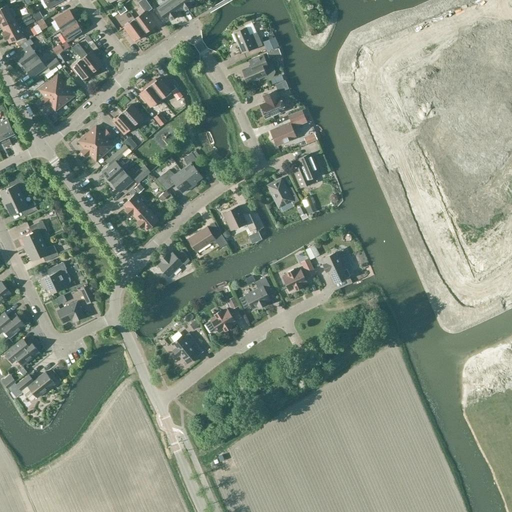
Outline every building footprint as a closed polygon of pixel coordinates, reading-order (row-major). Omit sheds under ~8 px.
[(141,0),(138,3),(145,12),(135,19),(146,35),(152,30),(151,29),(155,25),(146,13),(152,9),(146,0),(141,0)] [(165,0),(159,4),(161,7),(157,9),(166,21),(180,11),(172,0),(165,0)] [(193,0),(172,0),(180,11),(194,1),(193,0)] [(511,5),(509,0),(494,0),(502,16),(511,11),(511,5)] [(0,23),(2,27),(15,21),(13,16),(15,15),(12,8),(10,9),(8,5),(0,8),(0,23)] [(477,6),(464,12),(472,29),(485,24),(477,6)] [(55,19),(62,30),(76,21),(69,10),(55,19)] [(464,12),(451,17),(459,35),(472,29),(464,12)] [(30,13),(16,21),(15,21),(2,27),(10,43),(23,36),(23,34),(25,33),(22,28),(34,22),(30,13)] [(140,39),(146,35),(135,19),(124,27),(134,41),(139,38),(140,39)] [(62,30),(60,31),(67,42),(68,41),(83,32),(76,21),(62,30)] [(436,22),(424,27),(432,46),(445,40),(436,22)] [(261,45),(256,33),(250,36),(246,28),(233,33),(237,42),(238,41),(243,53),(261,45)] [(406,35),(393,41),(402,60),(414,54),(406,35)] [(511,47),(507,36),(495,42),(501,55),(511,50),(511,47)] [(274,38),(263,42),(267,51),(278,46),(274,38)] [(97,40),(92,43),(95,49),(101,45),(97,40)] [(495,42),(482,47),(488,61),(501,55),(495,42)] [(73,48),(82,59),(92,72),(102,65),(92,51),(87,55),(78,44),(73,48)] [(59,45),(53,49),(57,55),(63,51),(59,45)] [(22,68),(38,56),(31,46),(16,56),(19,60),(18,62),(22,68)] [(62,52),(57,55),(62,64),(67,60),(62,52)] [(248,83),(265,76),(267,79),(274,76),(275,72),(272,64),(267,62),(263,55),(252,60),(254,65),(243,70),(248,83)] [(366,55),(352,61),(359,78),(373,73),(366,55)] [(465,55),(452,61),(459,74),(471,68),(465,55)] [(38,56),(22,68),(27,74),(28,73),(32,77),(46,67),(38,56)] [(47,65),(51,71),(61,64),(56,58),(47,65)] [(92,72),(82,59),(72,67),(82,80),(92,72)] [(452,61),(440,67),(446,80),(459,74),(452,61)] [(58,75),(48,82),(57,93),(70,82),(68,80),(64,83),(58,75)] [(420,76),(403,84),(409,97),(426,90),(420,76)] [(155,79),(149,84),(161,99),(171,91),(161,77),(156,81),(155,79)] [(57,93),(48,82),(39,90),(45,97),(41,100),(44,103),(57,93)] [(72,85),(70,82),(57,93),(65,103),(74,96),(68,88),(72,85)] [(161,99),(149,84),(143,88),(144,90),(140,94),(151,107),(161,99)] [(380,87),(362,94),(367,107),(385,100),(380,87)] [(176,88),(172,92),(178,100),(182,96),(176,88)] [(276,91),(263,96),(265,102),(260,105),(266,119),(285,110),(279,97),(278,97),(276,91)] [(65,103),(57,93),(44,103),(46,106),(49,103),(56,110),(65,103)] [(132,104),(122,113),(132,124),(142,116),(132,104)] [(432,108),(413,115),(419,128),(437,120),(432,108)] [(147,114),(153,124),(160,119),(154,109),(147,114)] [(289,116),(292,123),(290,124),(289,123),(271,130),(277,145),(295,138),(292,129),(306,123),(301,111),(289,116)] [(132,124),(122,113),(113,121),(123,133),(132,124)] [(391,113),(372,121),(378,134),(396,126),(391,113)] [(8,119),(0,122),(0,128),(5,138),(14,133),(8,119)] [(96,126),(87,134),(96,143),(109,132),(106,130),(103,133),(96,126)] [(111,135),(109,132),(96,143),(105,153),(114,145),(107,138),(111,135)] [(96,143),(87,134),(79,142),(85,149),(81,152),(84,155),(96,143)] [(438,138),(425,144),(430,157),(444,151),(438,138)] [(401,139),(387,144),(392,157),(406,152),(401,139)] [(105,153),(96,143),(84,155),(86,157),(90,154),(96,161),(105,153)] [(129,150),(125,145),(112,156),(116,161),(129,150)] [(187,166),(181,170),(192,185),(203,177),(196,168),(200,164),(197,160),(201,157),(196,151),(193,154),(192,153),(184,158),(187,166)] [(444,151),(430,157),(435,169),(449,164),(444,151)] [(406,152),(392,157),(398,170),(411,164),(406,152)] [(299,170),(294,173),(300,187),(312,182),(311,178),(320,174),(311,153),(296,160),(299,167),(299,169),(299,170)] [(104,178),(109,184),(124,171),(115,161),(102,172),(106,177),(104,178)] [(511,164),(500,163),(499,176),(511,177),(511,164)] [(144,166),(132,177),(138,183),(150,172),(144,166)] [(192,185),(181,170),(175,175),(169,170),(161,176),(170,187),(175,183),(182,193),(192,185)] [(133,181),(124,171),(109,184),(115,189),(116,188),(120,192),(133,181)] [(459,173),(440,181),(445,194),(464,186),(459,173)] [(0,191),(0,192),(5,204),(22,196),(19,189),(26,185),(21,175),(8,181),(10,187),(0,191)] [(281,178),(268,185),(279,207),(291,201),(293,204),(299,201),(294,190),(288,193),(281,178)] [(417,178),(399,186),(404,198),(422,191),(417,178)] [(159,189),(150,195),(153,199),(162,194),(159,189)] [(511,193),(502,193),(500,212),(511,212),(511,193)] [(124,204),(135,217),(147,207),(135,194),(124,204)] [(28,207),(22,196),(5,204),(11,215),(21,210),(24,216),(37,210),(34,204),(28,207)] [(465,203),(451,208),(456,221),(470,215),(465,203)] [(256,228),(250,214),(244,217),(238,206),(223,213),(231,230),(246,223),(250,231),(256,228)] [(425,206),(412,211),(419,229),(433,223),(425,206)] [(158,220),(147,207),(135,217),(147,230),(158,220)] [(470,215),(456,221),(461,234),(475,228),(470,215)] [(27,249),(44,241),(41,235),(47,231),(42,221),(29,227),(32,233),(21,238),(27,249)] [(188,239),(200,256),(197,251),(215,240),(220,248),(227,243),(220,231),(213,236),(207,227),(188,239)] [(442,234),(424,242),(429,254),(447,247),(442,234)] [(44,241),(27,249),(32,261),(43,256),(45,262),(59,255),(54,246),(47,248),(44,241)] [(314,246),(306,250),(308,254),(310,257),(318,253),(314,246)] [(336,252),(322,258),(325,264),(323,265),(326,272),(328,271),(331,276),(332,275),(336,283),(350,276),(347,269),(347,268),(351,266),(348,259),(344,250),(341,249),(336,252)] [(172,252),(163,261),(158,266),(169,277),(183,263),(185,265),(190,261),(187,256),(182,250),(176,256),(172,252)] [(453,261),(435,269),(441,281),(459,274),(453,261)] [(70,281),(70,278),(65,269),(66,268),(63,262),(50,268),(53,274),(40,280),(44,288),(46,287),(49,294),(67,286),(66,285),(68,285),(69,283),(70,281)] [(511,265),(503,273),(511,284),(511,265)] [(283,277),(289,291),(307,282),(300,269),(295,271),(294,269),(287,272),(288,274),(283,277)] [(272,290),(265,277),(255,282),(258,289),(239,299),(244,309),(251,305),(253,309),(270,300),(266,293),(272,290)] [(0,301),(10,293),(1,282),(0,282),(0,301)] [(489,282),(476,287),(484,305),(496,300),(489,282)] [(88,286),(81,289),(87,304),(95,300),(88,286)] [(458,290),(446,295),(453,313),(466,308),(458,290)] [(226,303),(231,313),(238,309),(234,299),(226,303)] [(84,316),(77,301),(57,311),(63,323),(75,317),(76,320),(84,316)] [(211,320),(205,324),(211,333),(217,329),(219,332),(235,322),(235,321),(241,317),(236,310),(230,314),(227,309),(222,312),(221,310),(214,314),(216,316),(211,319),(211,320)] [(0,333),(4,331),(9,338),(26,325),(16,313),(5,322),(0,316),(0,333)] [(183,335),(171,344),(183,359),(184,359),(188,363),(202,352),(197,347),(194,349),(191,345),(195,342),(189,333),(184,336),(183,335)] [(23,339),(5,353),(12,362),(17,358),(23,365),(39,352),(30,341),(27,344),(23,339)] [(30,390),(37,398),(54,384),(45,372),(35,380),(30,374),(16,385),(24,395),(30,390)] [(3,384),(7,389),(16,381),(12,376),(3,384)]
